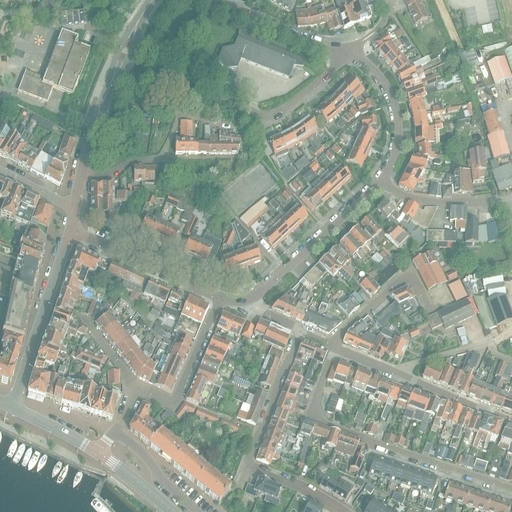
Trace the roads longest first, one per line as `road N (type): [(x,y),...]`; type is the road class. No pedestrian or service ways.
road 1 (residential): [(511,489),(321,421),(314,399),(333,346)]
road 2 (residential): [(333,346),(511,419)]
road 3 (tertiary): [(80,174),(114,71),(152,0)]
road 4 (residential): [(253,296),(381,180)]
road 5 (residential): [(219,299),(69,230)]
road 6 (residential): [(381,180),(395,145),(394,107),(379,76),(346,54)]
road 7 (residential): [(137,388),(169,400),(179,395),(219,299)]
road 8 (residential): [(246,468),(298,331)]
road 9 (residential): [(346,54),(210,0)]
road 10 (residential): [(327,343),(409,274),(424,303)]
road 11 (residential): [(137,388),(82,318),(44,303)]
